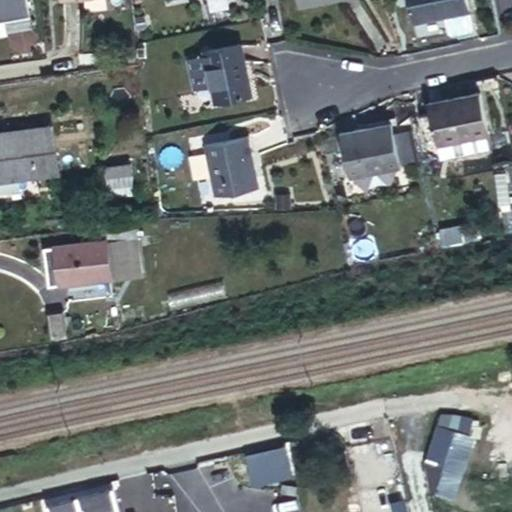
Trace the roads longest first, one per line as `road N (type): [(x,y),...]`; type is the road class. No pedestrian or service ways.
road 1 (unknown): [(169,453),(296,426),(417,422)]
road 2 (residential): [(306,99),(511,52)]
road 3 (unclassified): [(0,490),(169,453)]
